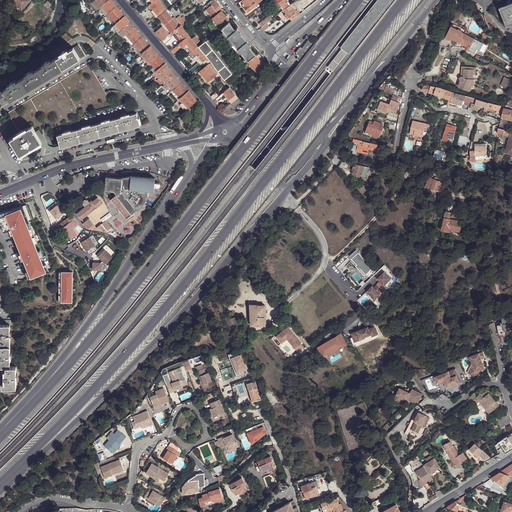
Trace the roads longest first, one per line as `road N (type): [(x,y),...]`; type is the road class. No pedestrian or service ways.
road 1 (trunk): [(0,471),(134,335),(404,0)]
road 2 (trunk): [(360,0),(0,438)]
road 3 (trunk): [(0,479),(56,437),(158,337),(284,193)]
road 4 (trunk): [(193,169),(56,368),(0,434)]
road 5 (tertiary): [(208,106),(119,0)]
road 6 (residential): [(176,142),(45,174)]
road 7 (residential): [(234,134),(282,174),(324,134)]
road 8 (residential): [(135,511),(55,499),(19,511)]
